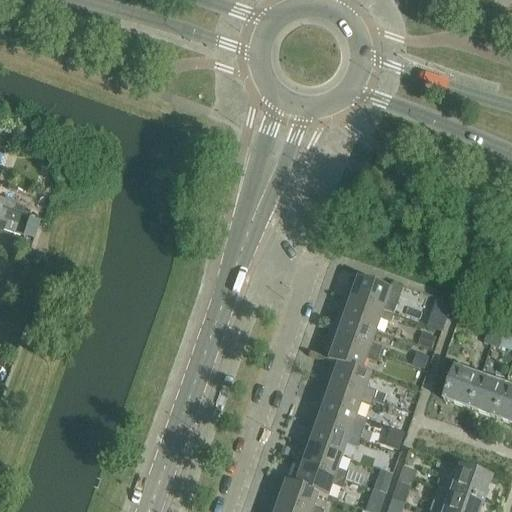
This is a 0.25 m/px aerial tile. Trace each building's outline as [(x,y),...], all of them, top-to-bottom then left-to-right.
[(2,175),(0,180),(0,181),(10,186),(13,178),(2,175)] [(389,291),(389,293),(352,280),(344,301),(393,318),(401,295),(389,291)] [(344,301),(337,321),(375,334),(379,322),(390,326),(393,318),(344,301)] [(337,321),(330,341),(379,359),(381,351),(371,347),(375,334),(337,321)] [(497,336),(489,333),(485,347),(492,349),(497,336)] [(505,339),(497,336),(492,349),(500,352),(505,339)] [(323,362),(332,365),(361,374),(365,362),(376,366),(379,359),(330,341),(323,362)] [(361,374),(332,365),(325,385),(374,402),(376,395),(366,391),(370,378),(361,374)] [(445,404),(470,413),(482,379),(456,370),(445,404)] [(506,387),(482,379),(470,413),(494,421),(506,387)] [(374,402),(325,385),(318,406),(356,419),(360,406),(371,410),(374,402)] [(511,389),(506,387),(494,421),(511,427),(511,389)] [(376,395),(374,402),(383,406),(385,398),(376,395)] [(366,423),(356,419),(318,406),(311,426),(359,443),(366,423)] [(311,426),(304,446),(341,460),(346,447),(357,451),(359,443),(311,426)] [(304,446),(296,467),(345,484),(348,476),(337,472),(341,460),(304,446)] [(296,467),(289,486),(289,487),(317,498),(327,501),(331,488),(342,492),(345,484),(296,467)] [(458,469),(449,496),(482,507),(491,481),(458,469)] [(403,470),(400,478),(413,483),(416,475),(403,470)] [(413,483),(400,478),(397,485),(410,490),(413,483)] [(280,483),(272,504),(294,511),(319,511),(313,510),(317,498),(289,487),(289,486),(280,483)] [(376,486),(373,493),(385,497),(387,490),(376,486)] [(372,494),(369,502),(382,507),(385,498),(372,494)] [(480,511),(482,507),(449,496),(442,511),(480,511)]
